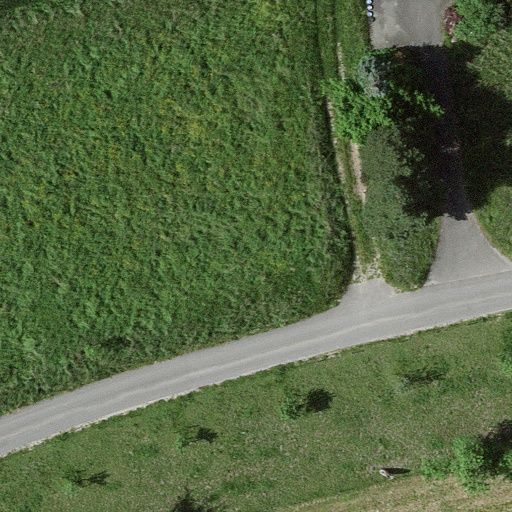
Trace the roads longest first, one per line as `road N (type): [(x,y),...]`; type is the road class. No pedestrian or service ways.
road 1 (tertiary): [(511,292),(371,321),(96,398),(0,435)]
road 2 (track): [(371,321),(330,0)]
